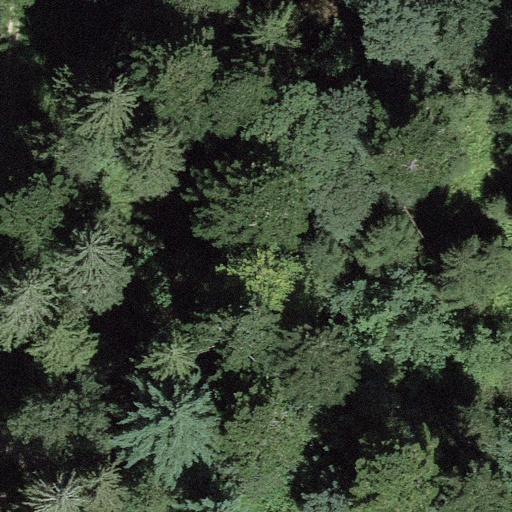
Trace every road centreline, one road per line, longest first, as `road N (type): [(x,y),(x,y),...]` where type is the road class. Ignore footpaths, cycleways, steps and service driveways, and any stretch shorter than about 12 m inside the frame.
road 1 (track): [(42,0),(0,256)]
road 2 (track): [(0,423),(196,511)]
